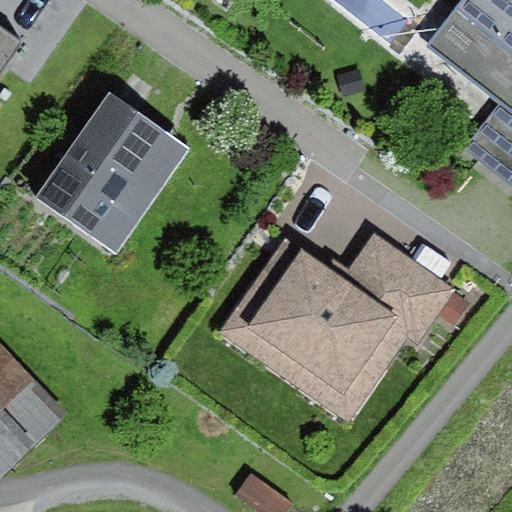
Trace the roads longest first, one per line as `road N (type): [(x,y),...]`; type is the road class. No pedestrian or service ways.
road 1 (residential): [(136,0),(384,169)]
road 2 (track): [(511,327),(357,511)]
